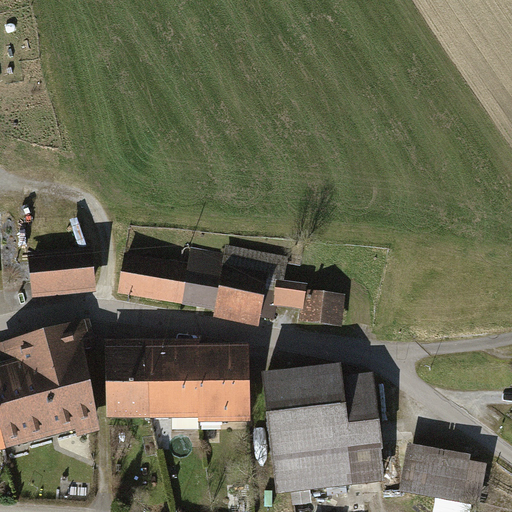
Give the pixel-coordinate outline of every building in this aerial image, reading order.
[(81,228),(70,231),(74,244),(84,241),(81,228)] [(190,270),(185,300),(217,306),(216,314),(259,322),(260,317),(272,319),(273,309),(283,259),(228,248),(226,257),(192,250),(190,270)] [(89,256),(33,261),(36,292),(91,287),(89,256)] [(121,290),(185,300),(190,270),(125,261),(121,290)] [(279,305),(301,307),(302,292),(280,290),(279,305)] [(309,296),(306,318),(338,322),(340,300),(309,296)] [(12,370),(0,373),(0,427),(4,443),(95,417),(85,361),(76,327),(15,344),(18,360),(10,363),(12,370)] [(109,414),(148,414),(148,350),(108,350),(109,414)] [(148,350),(148,414),(174,414),(174,413),(200,413),(201,421),(249,421),(249,360),(199,360),(199,350),(148,350)] [(265,385),(277,491),(355,482),(350,445),(381,441),(373,382),(343,386),(341,376),(265,385)] [(412,450),(405,490),(473,502),(478,471),(464,468),(466,460),(412,450)]
